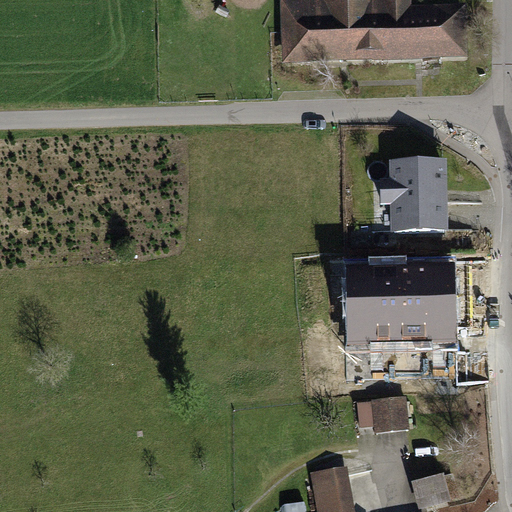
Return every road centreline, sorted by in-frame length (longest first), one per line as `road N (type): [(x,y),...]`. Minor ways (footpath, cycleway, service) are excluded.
road 1 (residential): [(0,117),(508,106)]
road 2 (residential): [(511,279),(511,419)]
